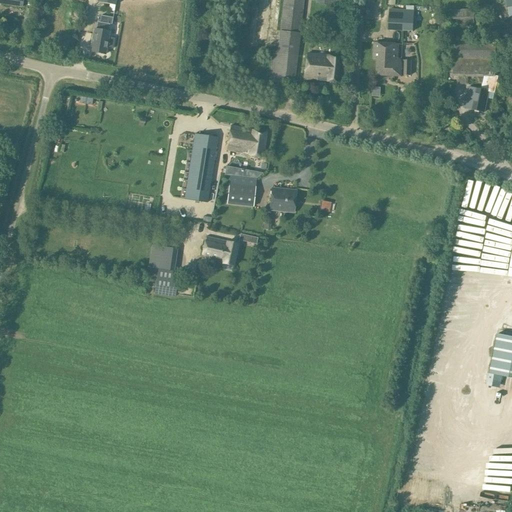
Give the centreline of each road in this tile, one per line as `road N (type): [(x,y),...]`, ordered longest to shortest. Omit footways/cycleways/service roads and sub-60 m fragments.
road 1 (tertiary): [(511,177),(240,105),(53,69)]
road 2 (unclassified): [(0,264),(53,69)]
road 3 (unknown): [(18,194),(163,219),(185,269)]
